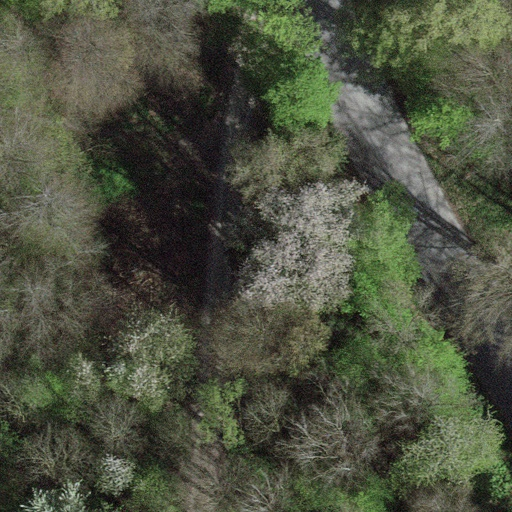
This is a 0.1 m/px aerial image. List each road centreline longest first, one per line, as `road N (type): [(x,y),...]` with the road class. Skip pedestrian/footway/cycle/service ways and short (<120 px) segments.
road 1 (track): [(258,0),(221,208),(201,511)]
road 2 (track): [(0,113),(229,157)]
